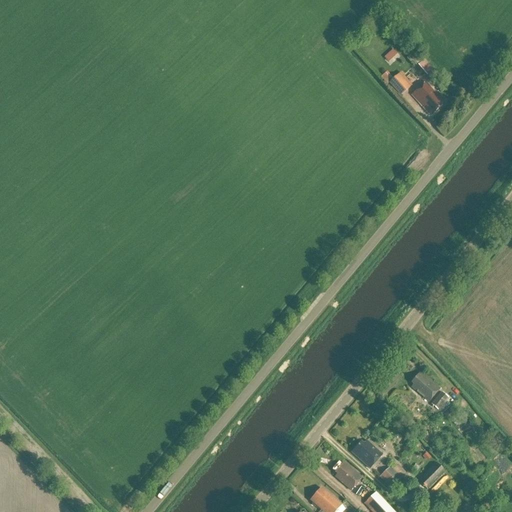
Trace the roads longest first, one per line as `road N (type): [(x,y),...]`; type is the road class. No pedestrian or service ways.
road 1 (unclassified): [(148,511),(511,81)]
road 2 (tertiary): [(261,511),(511,206)]
road 3 (track): [(0,416),(88,511)]
